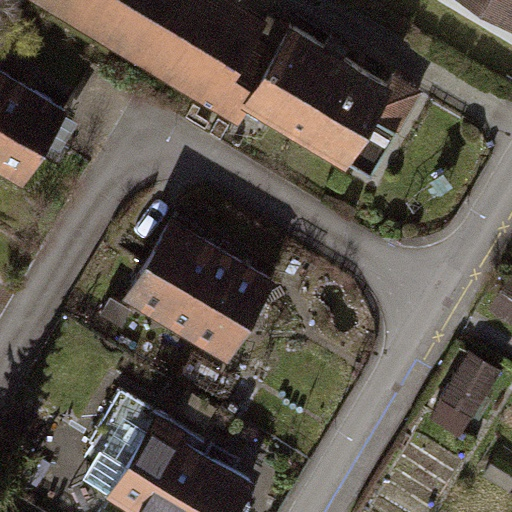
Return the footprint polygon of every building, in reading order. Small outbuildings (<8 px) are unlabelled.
[(46,0),(231,110),(239,98),(264,55),(242,41),(253,24),(213,0),(46,0)] [(511,0),(480,0),(511,18),(511,0)] [(239,98),(362,172),(388,128),(361,112),(380,81),(283,23),(264,55),(239,98)] [(0,168),(14,177),(56,108),(0,73),(0,168)] [(119,289),(218,350),(262,278),(163,217),(119,289)] [(77,475),(138,511),(221,511),(241,479),(198,453),(205,441),(113,386),(82,438),(95,446),(77,475)]
